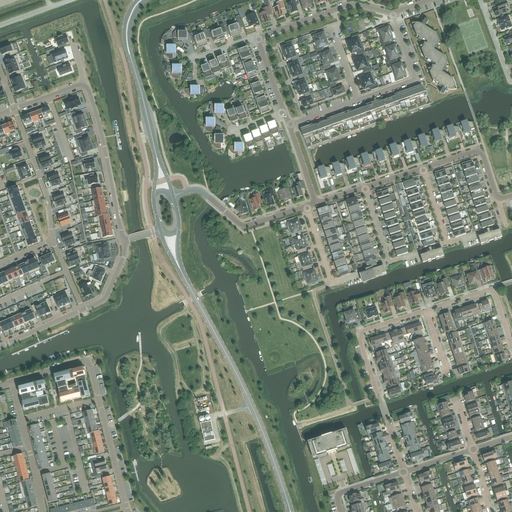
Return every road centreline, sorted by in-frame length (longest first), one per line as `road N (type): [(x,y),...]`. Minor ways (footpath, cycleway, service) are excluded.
road 1 (tertiary): [(288,505),(242,385),(184,277)]
road 2 (residential): [(122,240),(87,87),(14,108)]
road 3 (tertiary): [(140,0),(126,39),(154,147)]
road 4 (residential): [(381,401),(359,332),(428,310)]
road 5 (residential): [(258,38),(353,3),(392,15)]
road 6 (residential): [(14,108),(47,198),(52,239)]
road 7 (residential): [(357,100),(415,79),(392,15)]
road 8 (residential): [(428,310),(492,290),(511,348)]
road 9 (residential): [(422,168),(479,151),(498,200),(511,196)]
